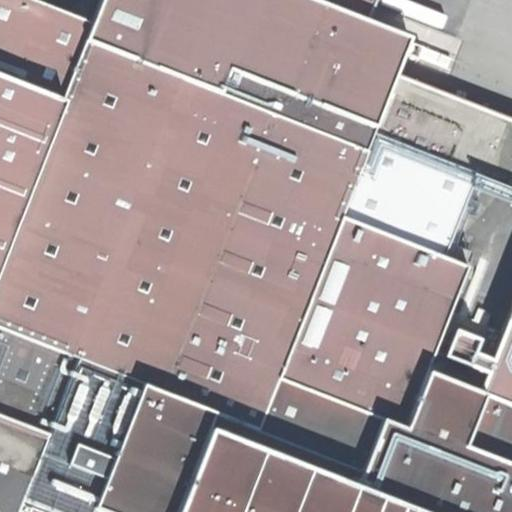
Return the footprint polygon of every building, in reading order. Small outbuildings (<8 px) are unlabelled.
[(184,511),(342,511),(352,487),(379,419),(277,379),(340,219),(443,259),(477,174),(374,134),(367,152),(223,95),(83,41),(90,22),(34,0),(0,0),(0,421),(45,440),(39,455),(184,511)] [(98,0),(90,22),(83,41),(223,95),(233,71),(377,128),(410,36),(372,21),(320,0),(98,0)] [(320,0),(372,21),(378,4),(368,0),(320,0)] [(233,71),(223,95),(367,152),(374,134),(377,128),(233,71)] [(277,379),(379,419),(402,428),(424,372),(465,268),(443,259),(340,219),(277,379)] [(511,318),(482,396),(511,407),(511,318)] [(511,511),(511,407),(482,396),(424,372),(402,428),(379,419),(352,487),(375,495),(368,511),(511,511)] [(0,511),(16,511),(20,504),(39,455),(45,440),(0,421),(0,511)]
